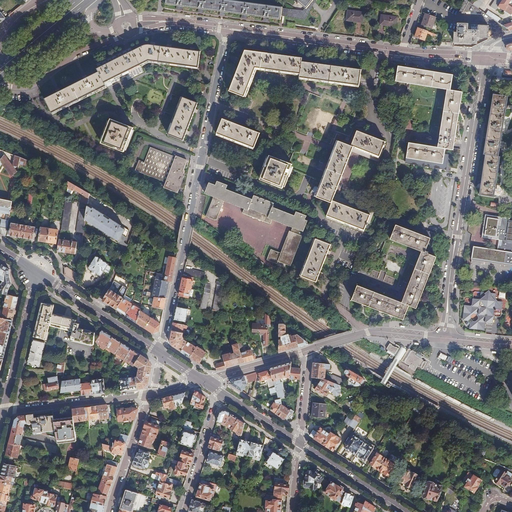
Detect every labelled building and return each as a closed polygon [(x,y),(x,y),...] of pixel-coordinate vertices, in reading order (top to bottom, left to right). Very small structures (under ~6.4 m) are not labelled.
[(281,16),(282,9),(282,8),(225,0),(166,0),(166,4),(177,6),(177,8),(182,8),(182,7),(199,9),(198,11),(204,12),(204,10),(221,12),(220,14),(225,15),(226,13),(242,15),(242,17),(247,18),(247,16),(264,18),(264,20),(269,21),(269,19),(281,20),(281,16)] [(313,0),(307,8),(306,8),(304,11),(282,9),(281,16),(305,19),(318,0),(313,0)] [(313,0),(298,0),(297,1),(306,8),(307,8),(313,0)] [(462,13),(469,2),(466,0),(465,0),(462,5),(463,6),(460,11),(462,13)] [(485,0),(476,0),(473,5),(479,8),(485,0)] [(498,8),(503,0),(495,0),(490,7),(496,11),(498,8)] [(503,0),(498,8),(504,12),(509,16),(510,17),(511,14),(511,8),(508,5),(511,0),(503,0)] [(364,13),(348,11),(347,21),(362,23),(364,13)] [(488,11),(486,14),(498,22),(500,19),(488,11)] [(432,28),(436,17),(426,13),(422,25),(432,28)] [(397,17),(381,16),(380,25),(396,27),(397,17)] [(511,22),(503,25),(510,30),(511,29),(511,22)] [(467,24),(456,24),(457,33),(454,33),(454,42),(477,43),(477,37),(487,37),(487,25),(477,25),(477,30),(467,30),(467,24)] [(435,34),(418,28),(415,38),(424,41),(427,34),(435,36),(435,34)] [(99,72),(45,99),(53,113),(107,86),(107,87),(126,77),(128,80),(143,72),(140,66),(148,62),(158,62),(158,64),(198,69),(200,51),(153,46),(150,45),(146,45),(142,46),(97,69),(99,72)] [(302,58),(244,50),(229,92),(245,98),(255,69),(300,75),(299,78),(360,86),(361,70),(301,62),(302,58)] [(445,167),(447,155),(444,154),(445,148),(453,150),(454,142),(456,142),(456,139),(455,138),(457,124),(459,125),(459,121),(458,121),(460,106),(462,106),(462,103),(460,103),(462,92),(450,90),(452,75),(445,74),(445,72),(441,71),(441,73),(426,71),(427,69),(423,68),(423,70),(409,68),(409,66),(405,66),(405,67),(398,66),(396,81),(447,90),(438,147),(409,143),(406,160),(445,167)] [(206,85),(198,83),(196,89),(204,91),(206,85)] [(486,155),(481,187),(495,189),(500,157),(498,157),(508,97),(493,94),(483,154),(486,155)] [(197,103),(182,97),(168,135),(183,140),(197,103)] [(390,109),(384,112),(387,117),(393,114),(390,109)] [(133,128),(110,119),(101,143),(124,152),(133,128)] [(260,134),(223,119),(217,134),(254,149),(260,134)] [(350,148),(353,149),(379,159),(385,142),(372,138),(373,135),(369,134),(368,136),(356,131),(350,148)] [(351,153),(353,149),(350,148),(337,143),(316,197),(331,203),(326,217),(364,231),(365,229),(367,230),(372,217),(334,201),(335,197),(351,153)] [(139,160),(135,169),(166,181),(163,188),(177,193),(183,176),(183,175),(184,173),(182,172),(186,159),(176,155),(175,157),(150,147),(144,162),(139,160)] [(379,159),(353,149),(351,153),(377,163),(379,159)] [(19,157),(15,156),(14,163),(13,163),(12,164),(11,163),(11,164),(5,156),(0,154),(0,166),(1,165),(9,175),(15,170),(14,168),(15,166),(17,166),(19,157)] [(292,165),(269,157),(260,180),(282,189),(292,165)] [(445,170),(445,167),(406,160),(405,163),(445,170)] [(88,193),(68,181),(67,188),(73,192),(74,190),(83,195),(82,204),(87,205),(88,193)] [(225,200),(230,189),(227,188),(228,186),(217,182),(217,183),(210,181),(206,193),(214,196),(207,216),(217,220),(225,200)] [(495,189),(481,187),(480,189),(479,195),(494,197),(495,192),(495,189)] [(250,197),(230,189),(225,200),(245,208),(250,197)] [(250,197),(245,208),(243,213),(272,224),(274,220),(294,228),(297,229),(296,233),(301,235),(303,231),(308,220),(306,219),(306,217),(296,213),(294,217),(272,209),(274,204),(254,196),(253,198),(250,197)] [(373,213),(335,197),(334,201),(372,217),(373,213)] [(0,199),(0,206),(10,208),(10,207),(11,202),(7,201),(0,199)] [(65,201),(60,231),(67,232),(72,202),(65,201)] [(128,231),(87,205),(87,209),(86,211),(85,220),(122,244),(126,237),(128,231)] [(0,206),(0,212),(8,214),(9,213),(10,208),(0,206)] [(85,220),(86,211),(83,211),(79,210),(76,233),(83,234),(84,229),(85,220)] [(509,219),(484,215),(481,238),(502,241),(501,248),(497,247),(496,251),(473,247),(471,260),(511,266),(511,221),(508,221),(509,219)] [(398,220),(397,224),(431,238),(428,244),(432,245),(436,235),(398,220)] [(20,238),(22,226),(11,224),(8,236),(20,238)] [(431,238),(397,224),(391,239),(422,252),(402,302),(358,285),(352,299),(403,319),(409,305),(416,307),(419,301),(420,301),(421,298),(420,297),(425,284),(426,284),(428,281),(427,280),(432,267),(433,267),(434,264),(433,263),(436,257),(428,254),(429,252),(426,251),(428,244),(431,238)] [(34,228),(22,226),(20,238),(32,240),(34,228)] [(47,242),(49,229),(40,228),(38,241),(47,242)] [(57,231),(49,229),(47,242),(55,243),(56,239),(58,240),(59,235),(57,235),(57,231)] [(301,235),(296,233),(292,232),(290,231),(281,254),(293,259),(302,236),(301,235)] [(331,245),(316,239),(301,277),(316,283),(331,245)] [(76,243),(58,240),(56,251),(75,255),(76,243)] [(290,266),(293,259),(281,254),(273,251),(269,261),(276,265),(278,261),(290,266)] [(107,264),(95,256),(88,268),(100,276),(103,272),(107,275),(111,268),(107,265),(107,264)] [(171,282),(176,258),(169,257),(166,272),(165,272),(164,274),(163,274),(162,280),(169,282),(171,282)] [(0,288),(0,292),(7,294),(8,294),(8,288),(12,284),(10,279),(10,275),(10,270),(2,264),(0,274),(0,278),(3,279),(2,284),(4,284),(3,289),(0,288)] [(76,284),(77,275),(67,268),(63,268),(63,275),(76,284)] [(194,277),(202,279),(203,273),(185,269),(184,275),(194,277)] [(154,298),(165,299),(169,282),(162,280),(163,274),(149,271),(149,275),(155,276),(152,293),(146,292),(145,296),(154,298)] [(183,278),(181,288),(190,290),(191,290),(193,281),(183,278)] [(112,284),(102,300),(105,302),(116,309),(123,297),(127,289),(122,286),(121,286),(114,281),(112,284)] [(199,307),(205,308),(209,290),(207,282),(204,281),(199,307)] [(212,310),(218,311),(223,283),(217,282),(216,286),(217,286),(212,310)] [(190,290),(181,288),(179,296),(188,298),(190,290)] [(477,301),(472,300),(471,301),(470,306),(469,307),(464,307),(462,308),(462,313),(462,314),(462,315),(461,320),(462,322),(466,322),(468,325),(467,328),(469,330),(474,330),(475,330),(476,331),(481,331),(482,330),(483,325),(484,324),(489,325),(491,324),(491,318),(490,317),(491,316),(492,311),(493,310),(498,311),(500,310),(500,305),(499,304),(494,303),(493,302),(494,297),(493,295),(487,294),(486,296),(485,294),(481,293),(479,295),(478,300),(477,301)] [(5,307),(15,309),(18,297),(8,294),(7,294),(4,306),(5,307)] [(123,297),(116,309),(125,315),(132,303),(123,297)] [(152,307),(163,309),(165,299),(154,298),(152,307)] [(140,308),(132,303),(125,315),(137,323),(139,311),(140,308)] [(43,304),(34,337),(40,339),(45,340),(46,340),(50,326),(62,329),(64,318),(52,315),(54,307),(43,304)] [(14,314),(15,309),(5,307),(2,318),(12,320),(14,314)] [(177,320),(176,323),(183,325),(183,322),(185,322),(187,315),(189,315),(190,310),(177,307),(174,320),(177,320)] [(139,311),(137,323),(145,328),(151,318),(139,311)] [(328,321),(320,315),(318,319),(326,324),(328,321)] [(0,330),(10,333),(12,320),(2,318),(0,317),(0,330)] [(159,331),(160,324),(151,318),(145,328),(153,333),(159,331)] [(93,346),(95,333),(78,329),(80,324),(76,323),(76,321),(67,319),(65,329),(69,330),(69,332),(73,333),(71,342),(75,343),(75,341),(93,346)] [(267,328),(269,328),(269,323),(265,323),(265,328),(263,328),(263,325),(256,324),(252,323),(251,330),(258,331),(258,335),(262,335),(261,346),(265,347),(267,333),(266,332),(267,328)] [(278,324),(278,353),(297,348),(293,337),(291,337),(291,336),(289,336),(288,335),(285,336),(285,326),(283,324),(278,324)] [(0,344),(6,346),(10,333),(0,330),(0,344)] [(106,348),(113,338),(102,330),(100,334),(101,335),(99,338),(97,343),(106,348)] [(172,346),(180,351),(186,342),(184,341),(182,337),(183,333),(172,331),(170,340),(172,346)] [(297,348),(307,345),(306,342),(294,336),(293,337),(297,348)] [(122,344),(113,338),(106,348),(105,349),(109,351),(109,350),(115,354),(122,344)] [(45,340),(40,339),(40,342),(34,340),(31,352),(43,355),(46,343),(44,343),(45,340)] [(186,342),(180,351),(190,357),(195,348),(186,342)] [(131,350),(122,344),(115,354),(114,355),(118,358),(119,356),(124,360),(131,350)] [(222,356),(224,363),(226,368),(243,363),(240,354),(240,351),(238,344),(232,346),(234,354),(230,355),(230,354),(222,356)] [(400,360),(399,361),(409,366),(408,368),(415,372),(417,367),(417,366),(423,369),(427,362),(422,359),(423,358),(423,356),(418,353),(417,354),(409,349),(408,349),(407,350),(403,348),(400,346),(399,347),(398,348),(398,349),(389,344),(386,350),(388,351),(387,351),(387,352),(391,355),(389,358),(392,359),(394,356),(395,357),(398,358),(400,360)] [(195,348),(190,357),(199,363),(206,352),(196,346),(195,348)] [(141,356),(131,350),(124,360),(124,361),(127,364),(128,363),(134,366),(135,366),(141,356)] [(240,354),(243,363),(256,359),(255,357),(253,357),(251,351),(240,354)] [(43,355),(31,352),(30,356),(28,365),(40,368),(43,355)] [(440,353),(438,357),(445,361),(447,357),(440,353)] [(149,361),(141,356),(135,366),(139,368),(137,377),(136,378),(137,389),(144,388),(148,383),(152,366),(149,361)] [(387,382),(388,381),(396,367),(399,361),(400,360),(398,358),(395,357),(383,379),(380,383),(385,386),(387,382)] [(314,358),(312,378),(326,379),(327,370),(329,370),(330,365),(321,364),(322,359),(314,358)] [(278,400),(281,400),(284,399),(283,396),(284,396),(282,390),(283,390),(281,382),(280,382),(279,378),(283,377),(283,380),(287,379),(287,377),(290,378),(291,368),(291,362),(269,369),(272,378),(276,393),(278,400)] [(65,373),(66,364),(61,363),(59,364),(57,372),(65,373)] [(226,368),(224,363),(215,365),(217,371),(226,368)] [(102,364),(102,369),(104,370),(104,373),(110,373),(110,371),(111,367),(102,364)] [(290,378),(299,380),(300,369),(291,368),(290,378)] [(270,394),(276,393),(272,378),(270,379),(268,371),(257,374),(259,381),(260,382),(261,384),(265,382),(264,380),(266,380),(267,382),(270,394)] [(349,382),(351,384),(354,386),(354,385),(356,386),(359,386),(361,383),(363,385),(364,381),(363,380),(363,379),(350,371),(349,372),(348,371),(347,371),(346,371),(345,372),(345,373),(349,382)] [(122,390),(137,389),(136,378),(133,378),(132,376),(133,374),(123,375),(123,379),(119,380),(120,385),(121,385),(122,390)] [(232,385),(242,392),(247,385),(246,382),(252,380),(251,374),(232,379),(232,385)] [(329,374),(326,380),(337,384),(339,378),(334,375),(333,376),(329,374)] [(63,381),(62,388),(61,393),(81,390),(81,384),(80,379),(74,380),(73,377),(76,377),(75,375),(68,376),(69,380),(63,381)] [(49,384),(47,384),(48,390),(49,391),(62,388),(63,381),(59,381),(57,376),(48,378),(49,384)] [(92,383),(94,394),(105,393),(104,379),(92,381),(92,383)] [(416,379),(414,382),(434,393),(458,406),(493,423),(495,419),(459,402),(436,390),(416,379)] [(316,389),(317,390),(320,392),(325,395),(329,390),(333,392),(335,389),(322,380),(316,389)] [(82,396),(94,394),(92,383),(81,384),(81,390),(82,396)] [(194,391),(191,396),(191,397),(188,405),(193,408),(193,409),(194,410),(193,411),(198,414),(199,412),(200,413),(203,408),(202,407),(207,400),(206,398),(195,391),(194,391)] [(180,394),(172,396),(174,408),(179,407),(178,406),(182,405),(183,403),(188,405),(191,397),(191,396),(185,394),(185,392),(180,394)] [(363,403),(367,396),(362,393),(358,400),(363,403)] [(440,408),(415,395),(414,397),(438,410),(440,408)] [(174,408),(172,396),(157,400),(155,402),(157,410),(161,409),(161,410),(167,409),(168,412),(174,410),(174,408)] [(278,400),(275,401),(276,403),(274,403),(271,408),(273,409),(271,411),(276,414),(282,405),(281,400),(278,400)] [(326,405),(313,403),(312,417),(325,418),(326,405)] [(107,405),(98,406),(100,419),(109,418),(107,405)] [(282,405),(276,414),(284,420),(286,417),(288,418),(290,416),(291,416),(294,412),(291,410),(290,410),(282,405)] [(90,407),(85,408),(87,420),(100,419),(98,406),(90,407)] [(85,408),(73,410),(74,417),(75,422),(87,420),(85,408)] [(134,420),(138,411),(134,409),(127,410),(118,411),(119,422),(124,422),(125,423),(129,423),(128,421),(134,420)] [(241,435),(244,423),(225,411),(219,412),(216,421),(224,424),(236,432),(236,433),(239,435),(240,435),(241,435)] [(34,414),(31,415),(33,423),(33,427),(34,433),(39,432),(39,433),(56,431),(55,419),(54,415),(34,418),(34,414)] [(52,453),(57,454),(59,447),(27,440),(26,442),(24,442),(22,439),(24,431),(25,431),(26,427),(25,427),(25,424),(28,424),(27,415),(19,416),(15,420),(9,443),(21,446),(44,451),(52,453)] [(358,423),(352,419),(348,416),(344,422),(354,429),(358,423)] [(59,419),(62,443),(72,442),(69,424),(71,424),(70,417),(59,419)] [(75,422),(74,417),(70,417),(71,424),(69,424),(72,442),(77,441),(75,422)] [(142,433),(156,438),(160,427),(159,426),(161,422),(151,419),(150,423),(146,422),(142,433)] [(181,420),(178,426),(182,427),(188,429),(189,425),(187,425),(188,422),(181,420)] [(193,431),(188,429),(182,427),(181,429),(183,430),(182,435),(184,436),(181,444),(192,447),(194,440),(196,440),(197,436),(195,435),(196,435),(192,434),(193,431)] [(309,435),(323,445),(330,435),(320,429),(317,433),(313,431),(309,435)] [(154,441),(156,438),(142,433),(138,444),(150,448),(152,441),(154,441)] [(323,445),(333,451),(340,440),(331,433),(330,435),(323,445)] [(119,441),(126,444),(128,436),(122,434),(119,441)] [(212,434),(208,448),(221,451),(222,448),(221,447),(223,440),(220,440),(220,437),(212,434)] [(355,455),(363,442),(361,441),(362,439),(361,438),(357,435),(355,435),(354,436),(353,436),(345,449),(345,451),(348,453),(349,453),(350,452),(355,455)] [(240,439),(238,447),(236,455),(241,457),(241,454),(248,456),(251,442),(240,439)] [(165,458),(170,443),(162,440),(161,444),(157,455),(165,458)] [(111,452),(121,455),(124,449),(126,444),(119,441),(117,441),(116,444),(114,443),(114,445),(112,451),(111,452)] [(259,461),(263,445),(251,442),(248,456),(254,458),(253,460),(259,461)] [(365,444),(363,442),(355,455),(360,459),(359,460),(360,461),(363,462),(364,461),(365,462),(366,460),(369,461),(374,453),(371,451),(373,448),(372,448),(373,447),(373,445),(368,442),(366,442),(365,444)] [(18,458),(21,446),(9,443),(6,455),(18,458)] [(190,465),(194,450),(184,447),(181,457),(184,458),(182,463),(188,464),(190,465)] [(142,470),(143,470),(143,467),(144,468),(146,463),(147,463),(149,463),(150,459),(149,459),(149,458),(148,457),(149,454),(141,451),(139,454),(138,454),(137,457),(137,459),(136,458),(135,460),(134,464),(133,467),(142,470)] [(224,456),(209,452),(207,462),(220,466),(224,456)] [(283,459),(273,452),(266,462),(277,469),(283,459)] [(369,464),(379,471),(386,459),(376,453),(369,464)] [(76,473),(80,459),(72,457),(69,472),(76,473)] [(386,459),(379,471),(388,477),(395,465),(386,459)] [(188,464),(182,463),(179,462),(178,465),(177,467),(176,467),(174,473),(180,475),(180,474),(185,475),(187,470),(186,469),(188,464)] [(4,464),(1,476),(14,479),(17,467),(4,464)] [(112,483),(117,467),(108,465),(106,473),(103,472),(102,476),(104,477),(103,481),(112,483)] [(496,478),(501,472),(497,469),(496,470),(493,475),(493,476),(496,478)] [(320,483),(323,478),(318,475),(319,474),(316,472),(315,473),(313,471),(311,470),(307,470),(306,472),(304,487),(319,488),(321,485),(320,483)] [(403,474),(400,473),(397,478),(401,481),(401,482),(406,485),(406,486),(410,487),(411,488),(417,476),(416,475),(416,474),(416,473),(413,472),(413,473),(412,473),(406,470),(403,474)] [(502,471),(501,472),(496,478),(495,481),(499,484),(500,483),(506,487),(511,477),(511,474),(507,472),(506,474),(502,471)] [(473,477),(468,473),(465,478),(467,480),(466,482),(467,483),(465,487),(474,493),(481,481),(474,476),(473,477)] [(14,479),(1,476),(0,480),(0,482),(11,486),(12,481),(15,481),(16,479),(14,479)] [(107,496),(112,483),(103,481),(101,480),(100,482),(102,483),(97,494),(107,496)] [(396,483),(391,480),(388,487),(392,490),(396,483)] [(11,486),(0,482),(0,493),(9,496),(11,486)] [(211,500),(216,484),(209,482),(208,486),(201,483),(197,496),(211,500)] [(346,493),(348,490),(336,482),(335,484),(331,482),(325,492),(342,503),(346,493)] [(433,484),(430,483),(428,482),(423,497),(437,502),(441,487),(433,484)] [(160,483),(156,495),(161,496),(169,498),(173,486),(160,483)] [(287,496),(288,485),(282,484),(276,483),(275,489),(274,489),(274,495),(282,496),(287,496)] [(448,484),(447,488),(454,493),(456,489),(448,484)] [(47,503),(49,494),(49,492),(37,489),(36,494),(33,493),(32,498),(42,500),(42,501),(47,503)] [(126,490),(121,508),(133,511),(139,493),(126,490)] [(9,496),(0,493),(0,504),(6,506),(9,496)] [(346,493),(342,503),(349,506),(353,497),(349,495),(350,494),(346,493)] [(58,507),(59,503),(61,498),(58,497),(58,496),(49,494),(47,503),(46,504),(58,507)] [(104,506),(107,496),(97,494),(94,494),(92,503),(104,506)] [(280,511),(282,496),(274,495),(273,502),(266,501),(265,507),(266,507),(265,511),(280,511)] [(203,501),(197,499),(196,501),(193,500),(188,511),(201,511),(204,504),(202,503),(203,501)] [(373,511),(376,508),(365,501),(363,505),(361,510),(364,511),(373,511)] [(34,503),(28,502),(27,502),(26,505),(25,505),(23,511),(34,511),(36,506),(34,506),(34,503)] [(58,507),(57,511),(69,511),(70,511),(67,511),(68,508),(68,506),(65,505),(65,504),(59,503),(58,507)] [(102,511),(104,506),(92,503),(90,511),(102,511)] [(360,511),(361,510),(363,505),(357,503),(354,511),(360,511)]
